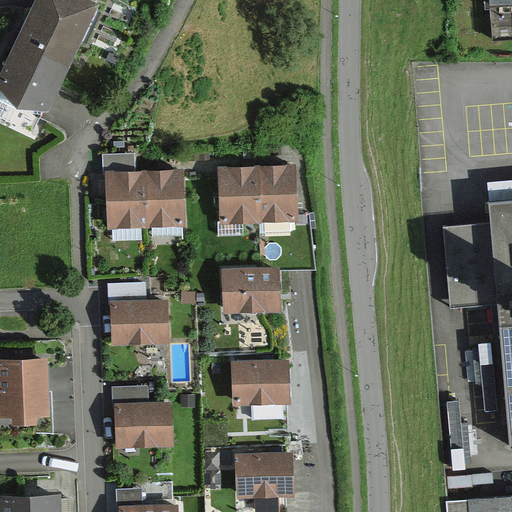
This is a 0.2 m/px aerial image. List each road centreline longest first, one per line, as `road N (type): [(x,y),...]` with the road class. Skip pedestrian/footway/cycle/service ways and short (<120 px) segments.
road 1 (residential): [(352,0),(356,263),(377,511)]
road 2 (residential): [(0,300),(86,295),(93,459)]
road 3 (residential): [(330,511),(307,269)]
